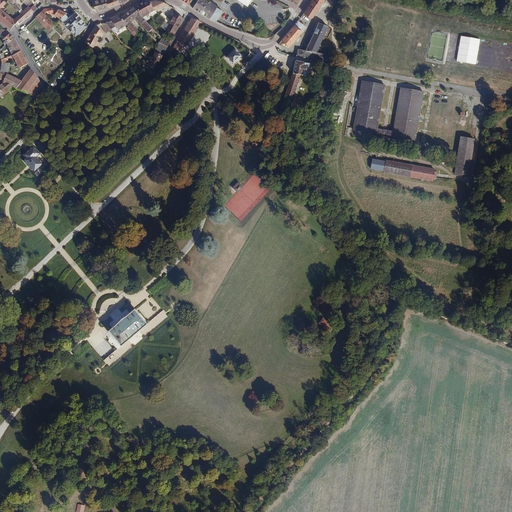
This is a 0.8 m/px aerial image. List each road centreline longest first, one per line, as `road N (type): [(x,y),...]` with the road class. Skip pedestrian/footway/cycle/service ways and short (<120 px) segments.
road 1 (track): [(285,58),(291,65),(277,115),(398,288)]
road 2 (track): [(398,288),(388,356),(257,511)]
road 3 (residential): [(13,33),(46,88),(59,89),(94,16)]
road 4 (track): [(0,162),(27,135),(96,212)]
road 5 (secondary): [(299,9),(274,41),(259,44),(189,11)]
road 6 (track): [(40,225),(16,228),(6,211),(10,196),(38,191),(48,208),(44,222)]
